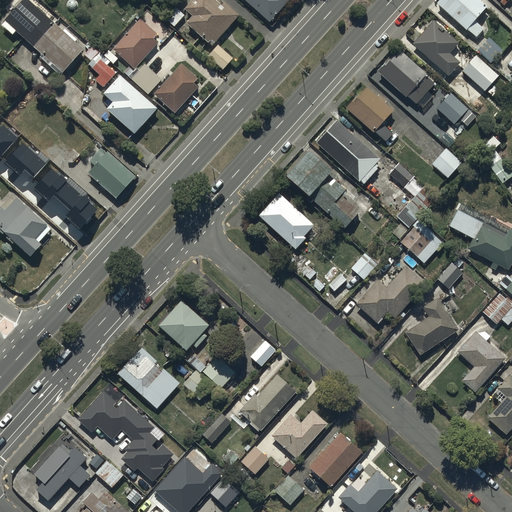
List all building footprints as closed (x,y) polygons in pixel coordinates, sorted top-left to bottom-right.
[(212,0),(196,0),(185,13),(193,20),(187,28),(212,50),(240,19),(224,5),(221,8),(212,0)] [(246,0),(271,21),(289,0),(246,0)] [(475,0),(444,0),(437,9),(476,42),(487,28),(478,21),(487,10),(475,0)] [(83,53),(25,1),(1,28),(13,39),(16,35),(52,67),(50,69),(60,78),(83,53)] [(185,18),(174,9),(164,20),(175,29),(185,18)] [(140,23),(113,52),(134,72),(158,46),(153,41),(157,37),(140,23)] [(444,34),(439,30),(433,24),(412,48),(447,80),(460,66),(448,55),(457,45),(444,34)] [(488,42),(478,53),(491,66),(502,54),(488,42)] [(92,45),(84,55),(91,61),(100,52),(92,45)] [(233,61),(217,48),(209,58),(225,71),(233,61)] [(104,55),(113,63),(118,58),(109,50),(104,55)] [(398,54),(378,76),(405,101),(407,100),(415,108),(417,106),(422,111),(432,99),(426,94),(432,87),(423,80),(425,78),(398,54)] [(474,59),(461,74),(484,94),(497,79),(474,59)] [(113,70),(102,61),(92,72),(100,78),(95,83),(104,91),(116,76),(112,72),(113,70)] [(129,69),(124,75),(148,98),(162,82),(145,66),(139,73),(137,71),(134,74),(129,69)] [(183,67),(154,97),(174,116),(198,90),(194,86),(198,82),(183,67)] [(157,113),(119,81),(103,99),(113,107),(106,114),(134,139),(157,113)] [(357,99),(345,112),(373,138),(374,136),(385,145),(392,137),(382,127),(393,115),(384,106),(386,104),(378,98),(376,100),(366,91),(358,100),(357,99)] [(451,95),(436,112),(453,127),(468,111),(451,95)] [(327,135),(316,148),(359,186),(360,184),(363,187),(375,174),(372,171),(379,163),(332,121),(323,131),(327,135)] [(0,157),(18,138),(3,124),(0,127),(0,157)] [(45,150),(46,150),(56,139),(47,131),(37,142),(45,150)] [(511,180),(511,177),(494,152),(500,148),(494,140),(477,153),(502,187),(511,180)] [(60,142),(47,156),(62,169),(75,155),(60,142)] [(23,143),(5,162),(20,175),(25,169),(34,177),(50,159),(41,152),(37,156),(23,143)] [(445,151),(431,167),(447,181),(461,164),(445,151)] [(136,181),(108,156),(107,157),(101,152),(89,164),(96,170),(89,178),(116,203),(136,181)] [(326,175),(305,156),(304,155),(284,177),(288,181),(285,184),(307,205),(310,202),(343,233),(358,216),(340,200),(346,194),(334,184),(336,181),(328,174),(326,175)] [(52,168),(34,188),(48,201),(53,195),(71,210),(65,216),(80,229),(97,209),(85,198),(88,194),(69,177),(65,181),(52,168)] [(399,242),(400,241),(433,202),(421,191),(396,221),(401,225),(392,235),(399,242)] [(280,197),(258,220),(295,254),(317,230),(280,197)] [(51,233),(13,198),(0,212),(0,233),(31,262),(43,250),(38,246),(51,233)] [(472,243),(467,252),(508,274),(511,265),(511,233),(460,206),(448,230),(472,243)] [(418,224),(400,245),(399,246),(423,266),(442,244),(418,224)] [(364,256),(351,272),(363,282),(376,267),(364,256)] [(451,264),(436,282),(448,292),(462,276),(458,272),(463,266),(458,261),(454,266),(451,264)] [(378,284),(357,306),(355,308),(376,327),(387,316),(393,322),(425,288),(406,269),(385,291),(378,284)] [(340,276),(327,288),(333,294),(346,282),(340,276)] [(511,283),(507,279),(499,287),(511,298),(511,283)] [(511,307),(499,295),(482,314),(481,314),(496,328),(501,322),(506,327),(511,320),(511,312),(510,310),(511,307)] [(181,299),(158,325),(186,350),(192,343),(196,347),(207,335),(204,332),(210,325),(181,299)] [(458,334),(436,301),(422,311),(428,320),(405,335),(419,359),(458,334)] [(485,332),(475,335),(466,345),(465,344),(461,348),(463,349),(457,356),(474,371),(461,384),(474,396),(503,364),(504,366),(507,363),(503,360),(506,357),(489,341),(490,339),(490,336),(485,332)] [(267,339),(265,338),(261,342),(260,342),(255,347),(256,348),(251,354),(263,365),(277,350),(275,348),(276,347),(275,347),(276,345),(268,338),(267,339)] [(142,344),(118,370),(157,406),(180,380),(164,365),(162,367),(155,360),(157,357),(142,344)] [(206,364),(193,353),(187,359),(200,370),(206,364)] [(217,353),(203,368),(221,385),(235,370),(217,353)] [(213,383),(196,368),(183,382),(200,397),(213,383)] [(258,428),(259,427),(261,428),(296,389),(277,372),(257,394),(254,391),(239,408),(251,419),(250,421),(258,428)] [(511,381),(509,378),(496,392),(498,394),(493,399),(501,406),(487,421),(505,437),(507,435),(510,438),(511,436),(511,434),(510,432),(511,429),(511,381)] [(128,452),(121,459),(134,472),(138,468),(152,482),(164,469),(162,467),(173,455),(163,444),(158,450),(152,445),(157,439),(150,432),(154,428),(124,400),(116,408),(113,405),(117,401),(105,390),(77,419),(92,433),(97,426),(112,440),(122,430),(132,440),(124,449),(128,452)] [(328,424),(312,410),(301,423),(291,414),(271,436),(296,459),(328,424)] [(232,420),(222,411),(203,432),(212,441),(232,420)] [(363,449),(341,429),(310,464),(331,483),(363,449)] [(87,454),(64,433),(31,470),(42,479),(36,485),(49,496),(87,454)] [(255,446),(241,462),(255,475),(269,459),(255,446)] [(240,455),(232,447),(223,456),(231,464),(240,455)] [(96,454),(89,463),(96,469),(104,461),(96,454)] [(123,475),(107,461),(96,473),(112,488),(123,475)] [(288,461),(281,468),(287,473),(294,466),(288,461)] [(350,481),(339,494),(352,507),(351,508),(354,511),(373,511),(375,511),(376,511),(379,509),(378,508),(397,486),(377,467),(361,484),(355,479),(351,482),(350,481)] [(207,486),(192,473),(178,488),(193,502),(207,486)] [(304,490),(288,475),(274,490),(290,505),(304,490)] [(224,478),(209,494),(225,508),(240,493),(224,478)] [(142,496),(134,489),(127,497),(135,504),(142,496)] [(128,511),(129,511),(114,498),(111,502),(103,495),(99,499),(91,492),(82,502),(88,507),(83,511),(128,511)]
